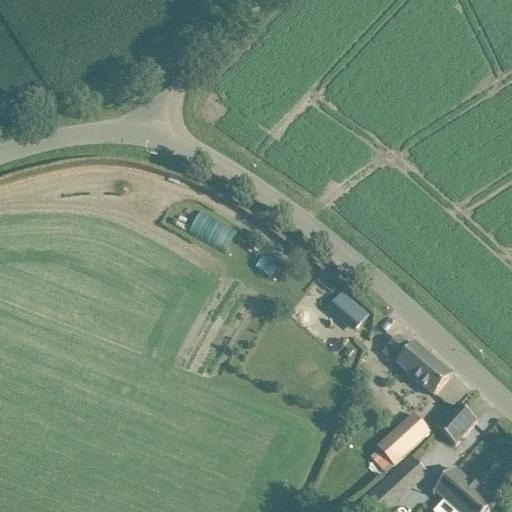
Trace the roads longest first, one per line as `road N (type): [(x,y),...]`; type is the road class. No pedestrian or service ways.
road 1 (unclassified): [(511,413),(392,295),(237,180),(138,136)]
road 2 (unclassified): [(138,136),(261,0)]
road 3 (unclassified): [(0,157),(91,135),(138,136)]
